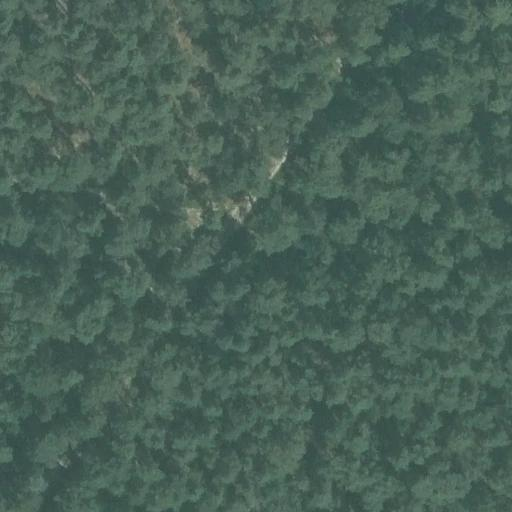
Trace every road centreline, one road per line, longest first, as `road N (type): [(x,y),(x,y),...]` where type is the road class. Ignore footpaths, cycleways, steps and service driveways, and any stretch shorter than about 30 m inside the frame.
road 1 (track): [(199,281),(396,0)]
road 2 (track): [(36,511),(124,387)]
road 3 (track): [(124,387),(199,281)]
